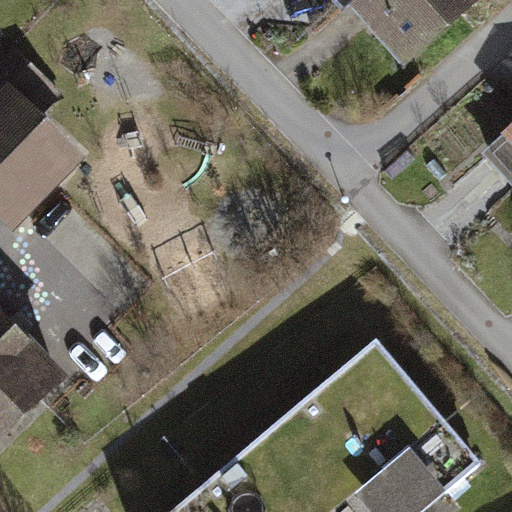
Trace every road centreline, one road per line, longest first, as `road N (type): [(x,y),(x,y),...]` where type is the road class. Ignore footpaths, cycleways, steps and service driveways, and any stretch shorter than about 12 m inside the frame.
road 1 (residential): [(347,171),(511,347)]
road 2 (residential): [(178,0),(347,171)]
road 3 (residential): [(347,171),(511,21)]
